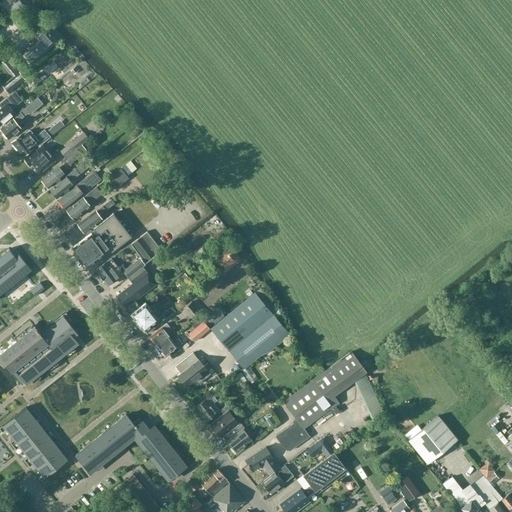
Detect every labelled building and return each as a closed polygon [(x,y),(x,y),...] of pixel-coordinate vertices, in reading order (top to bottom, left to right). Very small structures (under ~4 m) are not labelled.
[(29,65),(56,42),(43,27),(33,35),(36,39),(19,54),(29,65)] [(13,76),(3,85),(10,94),(26,80),(19,71),(16,68),(10,73),(13,76)] [(46,74),(52,79),(56,73),(51,69),(46,74)] [(43,73),(37,77),(40,81),(46,77),(43,73)] [(37,77),(35,75),(31,78),(36,85),(40,81),(37,77)] [(15,113),(11,109),(22,100),(15,91),(0,102),(0,106),(1,108),(0,109),(0,124),(0,125),(15,113)] [(16,123),(21,119),(27,114),(32,113),(43,104),(38,97),(20,112),(21,112),(18,115),(1,129),(9,139),(21,129),(16,123)] [(47,131),(44,129),(36,136),(31,129),(22,136),(20,133),(11,141),(23,156),(32,149),(32,148),(37,144),(39,146),(51,136),(65,125),(60,120),(47,131)] [(84,131),(60,150),(65,157),(89,138),(84,131)] [(36,149),(24,158),(30,166),(32,164),(39,174),(55,160),(47,149),(43,143),(36,149)] [(77,148),(66,157),(70,163),(82,154),(77,148)] [(62,180),(50,190),(57,198),(73,185),(70,181),(79,173),(87,167),(93,162),(89,157),(82,162),(75,168),(75,169),(66,176),(68,178),(63,182),(62,180)] [(65,175),(62,171),(67,167),(68,168),(72,165),(69,161),(65,164),(64,163),(59,167),(58,166),(42,179),(49,188),(65,175)] [(98,173),(105,171),(103,164),(96,167),(98,173)] [(129,178),(120,167),(110,176),(118,186),(129,178)] [(58,200),(65,209),(82,196),(79,192),(83,189),(83,190),(90,184),(92,187),(101,180),(94,171),(58,200)] [(90,206),(88,203),(93,199),(94,200),(102,194),(96,187),(94,189),(83,197),(85,199),(80,203),(78,201),(67,210),(74,219),(90,206)] [(84,232),(102,219),(99,215),(106,210),(103,206),(78,224),(79,226),(78,227),(81,232),(83,231),(84,232)] [(111,252),(132,237),(114,213),(93,228),(98,234),(94,237),(91,233),(72,247),(86,266),(105,252),(103,250),(108,247),(111,252)] [(145,264),(162,251),(147,232),(131,244),(145,264)] [(9,248),(0,255),(0,294),(31,269),(20,256),(17,258),(9,248)] [(225,271),(240,259),(232,249),(217,260),(225,271)] [(128,277),(143,266),(145,264),(140,258),(125,269),(122,265),(118,268),(111,258),(96,270),(100,276),(103,279),(108,285),(122,273),(124,271),(128,277)] [(126,307),(135,300),(150,288),(156,284),(143,266),(128,277),(133,284),(117,296),(126,307)] [(40,282),(30,290),(35,296),(44,288),(40,282)] [(290,334),(276,317),(280,314),(259,289),(255,292),(211,328),(244,368),(260,355),(263,354),(268,353),(290,334)] [(183,308),(190,318),(204,307),(196,298),(183,308)] [(157,301),(149,307),(146,302),(140,307),(135,300),(126,307),(125,309),(128,314),(130,314),(140,326),(147,333),(175,311),(172,307),(161,316),(157,311),(162,307),(157,301)] [(211,326),(224,316),(217,308),(204,318),(211,326)] [(0,356),(2,360),(3,361),(6,364),(5,365),(6,365),(11,371),(12,371),(21,384),(22,384),(24,382),(26,385),(31,380),(32,381),(32,380),(38,375),(38,376),(39,375),(38,375),(49,367),(49,366),(55,362),(56,361),(66,353),(67,353),(66,352),(72,348),(73,348),(73,347),(78,343),(74,337),(78,334),(72,326),(63,315),(40,333),(38,331),(39,330),(36,327),(35,327),(34,326),(34,327),(33,327),(32,328),(32,327),(31,328),(32,328),(29,330),(28,330),(29,331),(26,333),(26,332),(25,333),(23,335),(22,335),(22,336),(20,338),(19,337),(19,338),(17,340),(16,340),(16,341),(0,353),(0,356)] [(195,341),(210,329),(203,321),(188,334),(195,341)] [(156,347),(170,337),(166,332),(171,329),(167,323),(150,337),(155,344),(155,345),(156,347)] [(165,357),(183,343),(178,338),(174,342),(170,337),(156,347),(158,349),(159,349),(165,357)] [(193,352),(176,366),(181,372),(178,375),(187,386),(194,380),(197,384),(204,379),(211,373),(213,376),(217,373),(209,362),(204,366),(193,352)] [(366,372),(351,352),(284,401),(296,418),(292,421),(293,423),(275,436),(281,444),(286,450),(290,450),(309,436),(304,428),(330,409),(335,415),(340,411),(336,405),(339,402),(334,395),(354,381),(373,422),(385,413),(366,372)] [(241,372),(222,384),(224,386),(230,382),(231,384),(235,382),(234,380),(238,378),(242,384),(247,381),(241,372)] [(217,401),(215,399),(212,395),(196,406),(207,420),(213,416),(216,420),(229,410),(230,409),(226,405),(220,410),(214,403),(217,401)] [(274,406),(273,404),(270,402),(241,423),(241,424),(243,427),(229,438),(230,439),(229,441),(236,451),(251,440),(243,429),(274,406)] [(0,427),(0,429),(2,432),(6,429),(14,439),(10,442),(16,450),(20,447),(27,456),(24,459),(30,467),(33,464),(41,474),(37,477),(38,477),(41,481),(66,461),(68,459),(67,459),(63,454),(67,451),(61,444),(57,447),(49,437),(53,434),(47,427),(43,430),(36,420),(39,417),(34,409),(30,412),(26,407),(25,407),(3,425),(0,427)] [(241,424),(241,423),(240,422),(239,423),(229,410),(210,424),(214,429),(213,430),(219,437),(220,437),(221,438),(226,434),(229,438),(243,427),(241,424)] [(170,479),(186,466),(154,425),(149,429),(140,417),(133,423),(126,415),(75,455),(88,471),(134,434),(170,479)] [(438,415),(408,440),(427,464),(458,439),(438,415)] [(511,427),(510,425),(502,432),(507,439),(511,435),(511,427)] [(497,429),(493,432),(502,443),(506,440),(497,429)] [(323,437),(311,446),(316,453),(321,449),(325,455),(332,450),(323,437)] [(279,467),(273,457),(266,447),(245,460),(252,471),(262,464),(269,474),(279,467)] [(299,489),(280,504),(285,511),(295,511),(310,501),(306,497),(315,490),(345,468),(333,453),(303,475),(311,485),(302,491),(300,488),(299,489)] [(284,465),(262,483),(270,493),(292,476),(284,465)] [(212,496),(228,482),(226,478),(218,469),(209,477),(207,475),(203,479),(204,481),(201,484),(212,496)] [(493,473),(486,478),(491,484),(498,478),(493,473)] [(133,475),(124,482),(147,511),(158,511),(161,510),(133,475)] [(407,475),(396,483),(408,500),(419,492),(407,475)] [(503,498),(491,484),(483,475),(471,485),(469,483),(462,489),(452,477),(443,484),(454,498),(460,506),(459,506),(464,511),(473,511),(479,508),(484,503),(491,511),(505,511),(498,502),(501,500),(501,499),(503,498)] [(186,483),(193,491),(198,485),(192,478),(186,483)] [(221,511),(232,511),(245,502),(230,484),(211,500),(206,503),(210,507),(214,504),(221,511)] [(382,496),(388,505),(397,499),(391,490),(382,496)] [(511,499),(511,500),(508,495),(503,499),(503,498),(501,499),(501,500),(509,510),(511,507),(511,499)] [(200,506),(194,498),(187,504),(193,511),(200,506)] [(327,499),(324,505),(330,508),(333,501),(327,499)] [(403,500),(390,510),(391,511),(404,511),(409,508),(403,500)]
